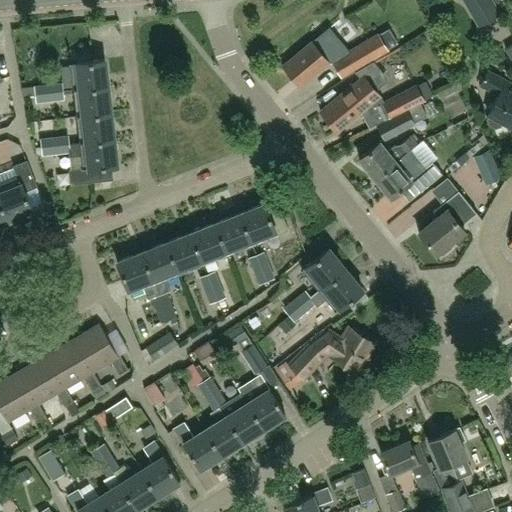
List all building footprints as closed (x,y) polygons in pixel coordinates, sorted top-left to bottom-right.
[(499,13),(491,0),(463,0),(478,25),(499,13)] [(299,86),(342,49),(345,47),(328,28),(312,42),(311,41),(282,66),(299,86)] [(398,45),(389,29),(332,60),(341,76),(398,45)] [(107,86),(106,80),(104,60),(104,59),(70,63),(74,90),(107,86)] [(349,87),(320,111),(336,131),(360,112),(368,128),(377,124),(391,116),(384,102),(380,95),(379,95),(375,90),(383,83),(384,75),(373,61),(355,72),(361,78),(349,87)] [(500,126),(503,121),(511,126),(511,93),(506,90),(510,83),(487,70),(479,85),(497,95),(487,113),(490,114),(487,119),(489,124),(495,128),(500,126)] [(405,109),(432,95),(425,81),(416,86),(415,85),(384,102),(391,116),(405,109)] [(48,84),(50,101),(64,100),(62,82),(48,84)] [(50,101),(48,84),(34,86),(36,103),(50,101)] [(107,86),(74,90),(77,116),(110,112),(107,86)] [(405,109),(391,116),(377,124),(384,138),(413,124),(405,109)] [(110,112),(77,116),(80,142),(113,138),(110,112)] [(56,154),(69,153),(70,152),(69,143),(68,135),(54,137),(56,154)] [(395,161),(404,153),(410,148),(416,143),(410,136),(398,145),(394,146),(394,145),(387,151),(379,141),(358,158),(374,178),(395,161)] [(56,154),(54,137),(40,138),(42,156),(56,154)] [(70,185),(101,181),(100,167),(117,165),(117,164),(116,164),(113,138),(80,142),(69,143),(70,153),(70,152),(69,153),(70,156),(81,154),(83,169),(68,170),(70,185)] [(404,153),(395,161),(374,178),(390,197),(400,189),(410,201),(442,174),(433,163),(426,168),(410,148),(404,153)] [(484,183),(485,184),(502,176),(501,175),(490,150),(489,148),(472,156),(478,169),(484,183)] [(0,185),(0,204),(6,220),(30,210),(30,211),(31,210),(24,192),(37,187),(26,161),(13,166),(18,179),(0,185)] [(464,230),(460,226),(476,213),(457,190),(432,211),(436,216),(417,231),(435,253),(438,251),(441,255),(451,247),(448,243),(464,230)] [(276,234),(276,233),(264,203),(263,203),(263,204),(239,213),(251,244),(276,234)] [(227,254),(251,244),(239,213),(215,223),(227,254)] [(203,264),(227,254),(215,223),(190,232),(203,264)] [(166,242),(178,273),(203,264),(190,232),(166,242)] [(164,279),(178,273),(166,242),(141,252),(158,294),(165,292),(169,290),(164,279)] [(319,290),(345,269),(328,249),(329,249),(328,248),(302,269),(319,290)] [(156,309),(170,303),(165,292),(158,294),(141,252),(117,261),(116,261),(129,293),(143,287),(148,299),(151,297),(156,309)] [(268,264),(263,253),(249,258),(254,270),(268,264)] [(272,276),(268,264),(254,270),(258,282),(272,276)] [(345,269),(319,290),(311,297),(315,302),(314,304),(317,307),(326,299),(336,311),(362,289),(361,288),(361,289),(345,269)] [(214,272),(200,278),(205,289),(219,284),(214,272)] [(223,296),(219,284),(205,289),(210,301),(223,296)] [(294,299),(305,311),(314,304),(315,302),(311,297),(305,290),(294,299)] [(284,307),(289,314),(294,320),(305,311),(294,299),(284,307)] [(175,315),(170,303),(156,309),(161,321),(175,315)] [(88,374),(93,371),(111,361),(119,374),(128,368),(120,354),(117,356),(98,323),(69,340),(88,374)] [(254,374),(267,365),(253,343),(252,344),(240,325),(226,334),(233,345),(238,342),(243,350),(240,351),(254,374)] [(313,340),(289,364),(304,378),(327,353),(331,355),(356,371),(374,343),(349,327),(341,338),(327,330),(313,340)] [(153,358),(177,343),(170,331),(146,346),(153,358)] [(196,350),(207,362),(220,350),(208,338),(196,350)] [(61,390),(66,387),(84,377),(92,390),(101,384),(93,371),(88,374),(69,340),(42,356),(61,390)] [(61,390),(42,356),(14,372),(34,406),(38,403),(57,392),(64,406),(73,400),(66,387),(61,390)] [(34,406),(14,372),(0,380),(0,407),(8,421),(29,408),(37,422),(46,416),(38,403),(34,406)] [(160,378),(165,393),(177,389),(171,374),(160,378)] [(238,389),(240,393),(241,392),(263,427),(285,414),(260,374),(251,380),(238,389)] [(156,377),(145,383),(156,404),(167,398),(156,377)] [(204,381),(242,441),(263,427),(241,392),(240,393),(225,402),(209,378),(204,381)] [(220,455),(242,441),(204,381),(198,385),(213,408),(208,412),(215,422),(204,429),(220,455)] [(112,420),(133,406),(126,396),(105,410),(112,420)] [(220,455),(204,429),(193,436),(184,422),(174,428),(199,468),(220,455)] [(466,456),(460,441),(464,439),(459,427),(428,440),(439,467),(434,469),(451,511),(474,511),(461,480),(459,481),(451,463),(466,456)] [(419,445),(412,448),(408,440),(380,452),(389,473),(410,464),(416,478),(431,472),(419,445)] [(141,469),(157,494),(178,481),(154,441),(144,447),(153,461),(141,469)] [(135,508),(157,494),(141,469),(131,475),(125,465),(119,469),(103,445),(98,448),(113,472),(120,483),(135,508)] [(107,476),(113,472),(98,448),(92,452),(107,476)] [(53,481),(65,473),(50,449),(38,457),(53,481)] [(98,496),(108,511),(128,511),(135,508),(120,483),(98,496)] [(283,505),(286,511),(317,511),(315,505),(331,499),(327,488),(283,505)] [(392,511),(395,511),(406,508),(397,488),(385,494),(392,511)] [(78,511),(108,511),(98,496),(86,504),(77,489),(68,495),(78,511)]
